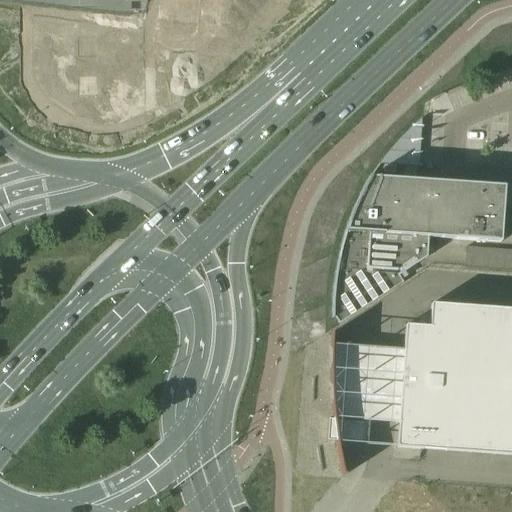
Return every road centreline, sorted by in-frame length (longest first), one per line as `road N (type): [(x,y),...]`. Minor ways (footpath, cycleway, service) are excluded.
road 1 (primary): [(197,437),(229,399),(241,359),(240,234),(273,173)]
road 2 (primary): [(273,173),(454,0)]
road 3 (primary): [(310,73),(116,178)]
road 4 (primary): [(22,425),(166,277)]
road 5 (secondary): [(197,437),(225,341),(223,293),(199,245)]
road 6 (primary): [(310,73),(172,214)]
road 7 (primary): [(197,437),(177,420),(194,324),(166,277)]
road 8 (unknown): [(511,176),(447,157),(454,116),(511,91)]
road 9 (primary): [(108,274),(0,387)]
road 10 (secondary): [(82,511),(156,475),(197,437)]
